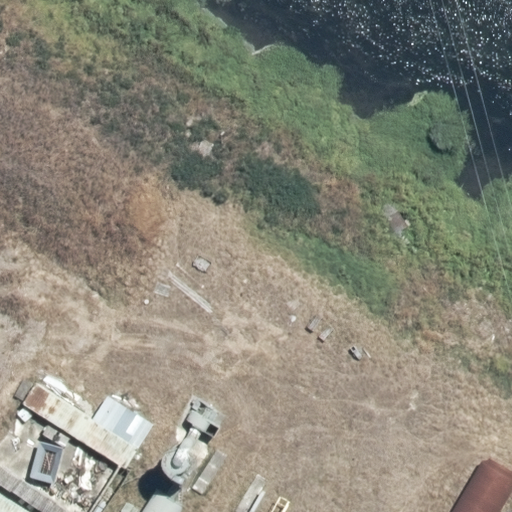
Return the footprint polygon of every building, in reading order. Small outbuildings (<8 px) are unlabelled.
[(283,287),(229,253),(200,298),(255,332),(283,287)] [(356,331),(307,295),(275,338),(325,374),(356,331)] [(0,511),(107,511),(162,422),(152,415),(111,390),(103,404),(42,366),(20,400),(40,413),(22,444),(0,441),(0,511)] [(234,414),(195,392),(127,511),(173,511),(192,478),(208,487),(226,456),(214,449),(234,414)] [(503,511),(511,494),(511,468),(483,454),(453,511),(503,511)]
